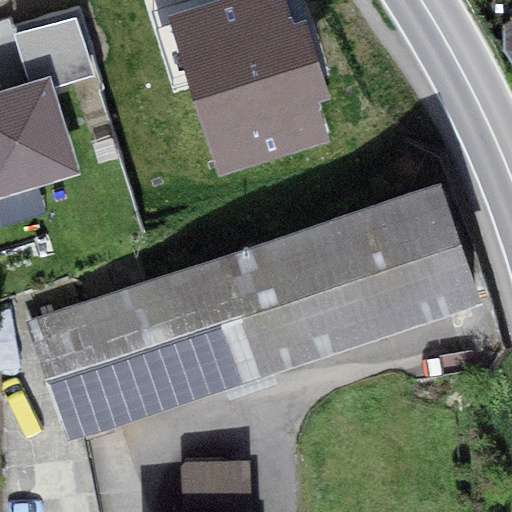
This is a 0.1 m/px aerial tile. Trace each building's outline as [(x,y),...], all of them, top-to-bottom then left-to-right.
[(282,0),(220,0),(165,18),(219,182),(330,145),(282,0)] [(511,22),(497,31),(499,56),(511,75),(511,22)] [(43,78),(0,92),(0,202),(77,176),(43,78)] [(426,195),(18,332),(57,448),(465,311),(426,195)] [(239,511),(239,466),(178,467),(178,511),(239,511)]
